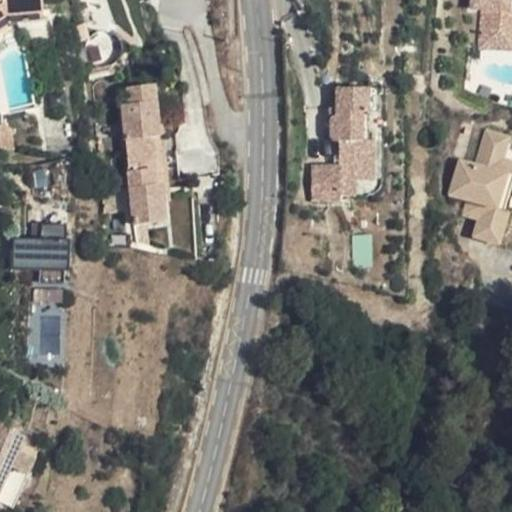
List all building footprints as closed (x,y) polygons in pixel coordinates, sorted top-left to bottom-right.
[(0,0),(0,19),(3,19),(40,15),(38,0),(0,0)] [(467,0),(467,19),(475,20),(474,45),(496,46),(497,19),(502,19),(502,0),(467,0)] [(511,0),(502,0),(502,19),(497,19),(496,46),(474,45),(473,57),(511,58),(511,0)] [(128,104),(133,154),(157,153),(156,137),(164,136),(162,112),(159,99),(159,83),(134,85),(135,103),(128,104)] [(342,203),(343,198),(369,197),(370,195),(376,194),(380,189),(381,181),(384,180),(382,91),(381,86),(377,83),(372,83),(364,83),(365,89),(336,90),(337,108),(337,119),(331,120),(331,142),(338,142),(339,167),(311,167),(312,204),(342,203)] [(171,97),(159,99),(162,112),(173,110),(171,97)] [(170,136),(164,136),(156,137),(157,153),(171,151),(170,136)] [(503,165),(509,144),(484,137),(475,173),(459,168),(450,202),(468,207),(484,211),(480,226),(475,243),(501,250),(510,218),(506,217),(511,194),(511,181),(500,178),(503,165)] [(172,159),(171,151),(157,153),(158,161),(172,159)] [(133,154),(134,163),(158,161),(157,153),(133,154)] [(172,168),(172,159),(158,161),(159,169),(166,169),(172,168)] [(159,169),(158,161),(134,163),(139,224),(171,222),(166,169),(159,169)] [(500,178),(511,181),(511,167),(503,165),(500,178)] [(50,185),(48,169),(37,170),(38,186),(50,185)] [(484,211),(468,207),(464,221),(480,226),(484,211)] [(74,241),(18,238),(16,267),(73,269),(74,241)] [(0,496),(16,503),(36,458),(23,452),(30,436),(0,422),(0,496)]
